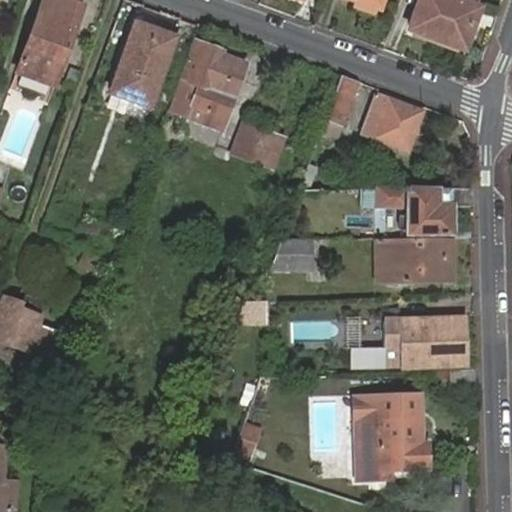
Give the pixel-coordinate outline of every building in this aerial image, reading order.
[(72,0),(45,0),(20,71),(58,85),(85,5),(72,0)] [(422,0),(413,28),(467,48),(482,6),(466,0),(422,0)] [(136,23),(112,90),(150,104),(175,37),(136,23)] [(197,42),(184,78),(177,98),(171,115),(223,134),(248,63),(225,54),(226,51),(205,43),(205,45),(197,42)] [(360,81),(342,75),(326,118),(344,125),(360,81)] [(376,94),(361,132),(408,150),(423,111),(376,94)] [(245,124),(234,152),(273,166),(284,137),(245,124)] [(400,206),(400,185),(362,186),(362,206),(400,206)] [(440,188),(440,186),(400,185),(400,206),(401,230),(409,230),(409,233),(454,231),(453,205),(473,204),(473,188),(440,188)] [(455,261),(454,236),(379,237),(380,281),(448,280),(447,262),(455,261)] [(312,238),(283,238),(273,267),(313,268),(312,238)] [(456,280),(455,261),(447,262),(448,280),(456,280)] [(24,304),(1,295),(0,298),(0,344),(28,355),(42,316),(22,309),(24,304)] [(264,299),(261,301),(250,301),(236,302),(229,323),(265,321),(264,299)] [(467,317),(381,320),(383,349),(383,365),(468,364),(467,317)] [(383,349),(352,349),(352,366),(383,365),(383,349)] [(478,367),(430,369),(431,377),(452,376),(453,389),(479,388),(478,367)] [(273,377),(257,380),(251,405),(267,407),(273,377)] [(349,391),(350,481),(390,480),(390,471),(426,470),(425,390),(349,391)] [(208,392),(201,412),(221,420),(227,399),(208,392)] [(265,428),(247,422),(240,452),(258,456),(265,428)] [(11,511),(17,507),(19,482),(5,481),(6,446),(0,445),(0,511),(11,511)]
